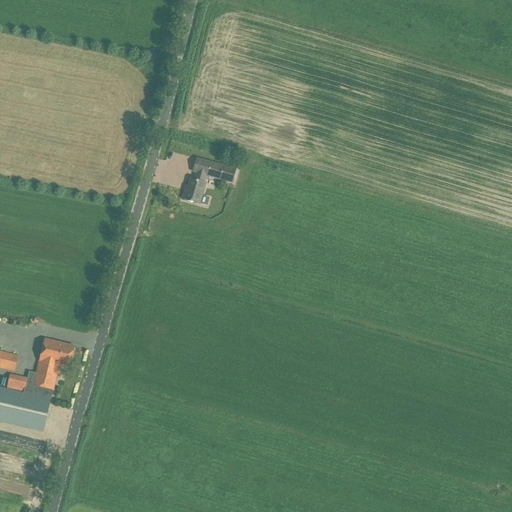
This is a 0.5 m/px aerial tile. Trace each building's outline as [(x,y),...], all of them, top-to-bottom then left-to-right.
[(197,173),(195,180),(205,183),(207,177),(232,184),(236,171),(196,159),(193,172),(197,173)] [(185,191),(182,200),(200,205),(207,183),(205,183),(195,180),(194,181),(191,180),(187,192),(185,191)] [(39,363),(33,386),(48,390),(52,391),(53,391),(59,366),(69,368),(74,347),(44,340),(38,362),(39,363)] [(0,351),(0,369),(15,373),(18,356),(0,351)] [(25,384),(27,379),(9,375),(7,390),(23,394),(25,384)] [(48,412),(52,391),(48,390),(33,386),(25,384),(23,394),(7,390),(0,388),(0,421),(43,432),(48,412)]
